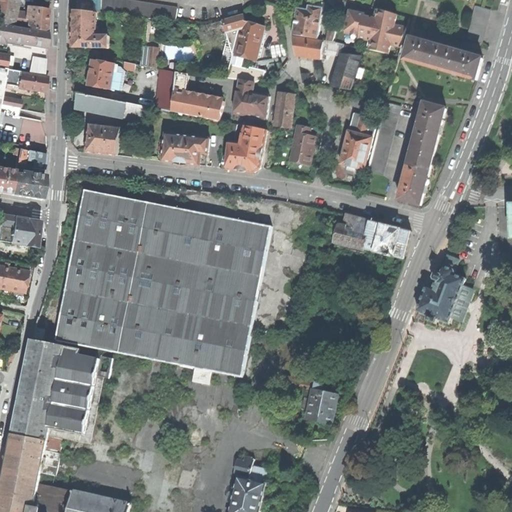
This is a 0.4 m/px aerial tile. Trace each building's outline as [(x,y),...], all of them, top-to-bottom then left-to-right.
[(0,0),(0,23),(10,26),(15,0),(0,0)] [(15,0),(10,26),(17,27),(23,0),(15,0)] [(102,0),(91,0),(92,1),(95,1),(94,12),(98,13),(102,13),(102,0)] [(109,14),(111,0),(102,0),(102,13),(109,14)] [(178,8),(127,0),(111,0),(109,14),(176,22),(178,8)] [(79,2),(79,11),(89,12),(90,3),(79,2)] [(476,5),(467,38),(477,41),(482,42),(491,9),(483,7),(476,5)] [(50,9),(30,7),(28,29),(47,32),(48,22),(50,9)] [(297,23),(295,36),(318,40),(323,10),(310,7),(309,12),(299,10),(297,23)] [(379,10),(377,19),(376,22),(372,20),(373,18),(365,16),(366,13),(350,9),(344,31),(359,35),(358,37),(370,41),(368,50),(389,55),(392,44),(402,47),(407,28),(395,25),(398,15),(379,10)] [(74,29),(74,48),(110,49),(110,36),(97,36),(98,13),(94,12),(89,12),(79,11),(75,10),(74,29)] [(245,22),(246,22),(244,15),(224,21),(228,33),(243,29),(245,22)] [(243,29),(236,56),(257,62),(261,44),(266,27),(246,22),(245,22),(243,29)] [(331,25),(328,41),(334,42),(337,26),(331,25)] [(47,33),(8,27),(5,40),(47,48),(47,42),(47,33)] [(325,42),(295,38),(297,47),(299,55),(300,56),(322,59),(322,57),(325,42)] [(442,70),(448,49),(437,46),(438,45),(434,44),(431,43),(431,44),(412,39),(406,60),(418,63),(417,65),(432,69),(432,67),(442,70)] [(151,47),(149,61),(156,62),(158,48),(151,47)] [(442,70),(452,73),(451,74),(466,78),(466,77),(478,80),(484,59),(465,54),(465,53),(462,52),(459,51),(459,52),(448,49),(442,70)] [(355,91),(361,56),(339,52),(333,87),(355,91)] [(0,54),(0,66),(6,67),(8,56),(0,54)] [(14,58),(8,56),(6,67),(6,69),(12,70),(14,58)] [(30,73),(46,75),(46,60),(32,57),(30,73)] [(267,74),(267,71),(260,69),(260,68),(253,66),(252,68),(252,70),(243,68),(245,59),(235,57),(233,65),(229,78),(255,82),(265,80),(267,74)] [(116,65),(95,61),(92,74),(91,86),(112,90),(116,66),(116,65)] [(125,62),(124,65),(126,66),(126,68),(136,70),(137,64),(125,62)] [(119,66),(116,66),(112,90),(122,91),(125,71),(119,66)] [(0,67),(0,97),(3,98),(4,89),(5,84),(18,87),(21,71),(12,70),(6,69),(0,67)] [(173,111),(178,73),(163,69),(158,108),(173,111)] [(22,73),(19,88),(46,93),(46,84),(46,77),(22,73)] [(188,93),(190,74),(178,73),(173,111),(216,120),(221,121),(223,110),(225,101),(188,93)] [(239,91),(254,93),(255,83),(241,81),(239,91)] [(254,93),(239,91),(235,114),(267,119),(269,107),(271,96),(254,93)] [(77,107),(127,116),(129,102),(79,92),(77,107)] [(282,93),(277,127),(291,129),(294,109),(296,95),(282,93)] [(22,101),(3,98),(1,105),(20,108),(22,101)] [(127,116),(126,117),(144,121),(147,106),(129,102),(127,116)] [(386,103),(368,171),(383,175),(401,107),(386,103)] [(419,128),(413,152),(434,158),(440,135),(442,136),(446,121),(444,120),(447,109),(425,103),(421,122),(420,122),(419,125),(418,128),(419,128)] [(354,117),(350,132),(374,138),(378,120),(355,114),(354,117)] [(230,123),(227,135),(236,137),(238,125),(230,123)] [(92,125),(89,152),(102,153),(119,156),(124,129),(92,125)] [(230,143),(227,169),(240,171),(256,172),(262,168),(262,167),(269,130),(247,126),(242,144),(230,143)] [(311,129),(299,126),(297,134),(310,136),(311,129)] [(374,138),(350,132),(346,147),(344,154),(342,163),(342,164),(365,170),(374,138)] [(208,167),(211,139),(167,134),(166,141),(165,155),(164,162),(186,164),(208,167)] [(310,136),(297,134),(291,161),(311,165),(314,151),(317,138),(310,136)] [(24,167),(24,165),(27,150),(20,149),(17,166),(24,167)] [(29,151),(28,160),(35,161),(34,168),(46,170),(46,162),(47,154),(29,151)] [(434,158),(413,152),(407,174),(406,174),(405,177),(404,181),(405,181),(400,200),(422,205),(424,194),(426,195),(430,180),(429,179),(434,158)] [(20,172),(24,173),(26,165),(24,165),(24,167),(17,166),(16,171),(15,174),(20,175),(20,172)] [(0,168),(0,192),(12,195),(15,174),(16,171),(0,168)] [(15,174),(12,195),(42,200),(44,187),(45,177),(24,173),(20,172),(20,175),(15,174)] [(88,190),(58,342),(198,370),(214,373),(246,379),(275,227),(88,190)] [(367,248),(371,220),(348,214),(341,241),(367,248)] [(2,216),(0,225),(0,241),(11,243),(15,218),(7,217),(2,216)] [(41,222),(15,218),(11,243),(20,244),(28,246),(37,247),(39,233),(41,222)] [(376,252),(396,257),(396,256),(406,258),(409,243),(413,231),(371,220),(367,248),(377,251),(376,252)] [(424,296),(419,311),(430,315),(429,319),(437,322),(438,318),(450,323),(452,317),(462,320),(473,292),(473,291),(464,287),(467,279),(455,274),(457,269),(460,260),(449,256),(445,265),(442,274),(439,272),(436,274),(435,277),(436,280),(438,280),(436,286),(430,284),(429,286),(428,286),(424,296)] [(5,261),(5,263),(9,264),(8,268),(14,269),(15,263),(5,261)] [(29,265),(15,263),(14,269),(28,272),(29,265)] [(0,266),(0,288),(24,293),(26,281),(28,273),(28,272),(14,269),(8,268),(4,267),(0,266)] [(37,328),(33,340),(44,342),(47,330),(37,328)] [(33,340),(27,372),(61,379),(66,355),(68,347),(44,342),(33,340)] [(66,355),(81,357),(81,355),(82,350),(68,347),(66,355)] [(103,359),(100,377),(113,380),(117,360),(111,358),(108,356),(103,354),(103,353),(93,351),(92,352),(97,352),(96,358),(103,359)] [(81,357),(66,355),(61,379),(56,405),(51,430),(66,433),(78,435),(87,437),(97,387),(76,383),(81,357)] [(86,356),(81,355),(81,357),(76,383),(97,387),(100,377),(103,359),(96,358),(86,356)] [(326,373),(295,366),(293,377),(316,382),(324,383),(326,373)] [(211,386),(214,373),(198,370),(196,383),(211,386)] [(61,379),(27,372),(22,398),(56,405),(61,379)] [(314,391),(316,382),(293,377),(288,376),(286,386),(314,391)] [(337,409),(340,395),(326,392),(326,389),(323,388),(324,383),(316,382),(314,391),(313,398),(310,411),(309,419),(333,424),(337,409)] [(310,411),(313,398),(306,397),(304,409),(310,411)] [(51,430),(56,405),(22,398),(14,435),(49,442),(51,430)] [(281,412),(279,420),(297,424),(299,416),(281,412)] [(40,484),(55,487),(61,459),(65,440),(66,433),(51,430),(49,442),(40,484)] [(66,433),(65,440),(77,442),(78,435),(66,433)] [(49,442),(14,435),(0,506),(0,511),(34,511),(35,510),(40,484),(49,442)] [(251,480),(254,466),(256,459),(248,457),(247,462),(240,460),(237,472),(244,474),(243,478),(251,480)] [(55,487),(74,491),(81,463),(61,459),(55,487)] [(74,491),(133,505),(139,477),(81,463),(74,491)] [(251,480),(265,483),(269,470),(254,466),(251,480)] [(251,480),(243,478),(240,477),(231,511),(261,511),(268,484),(265,483),(251,480)] [(40,484),(35,510),(40,511),(39,511),(49,511),(55,487),(40,484)] [(55,487),(49,511),(69,511),(74,491),(55,487)] [(130,511),(133,505),(74,491),(69,511),(130,511)]
